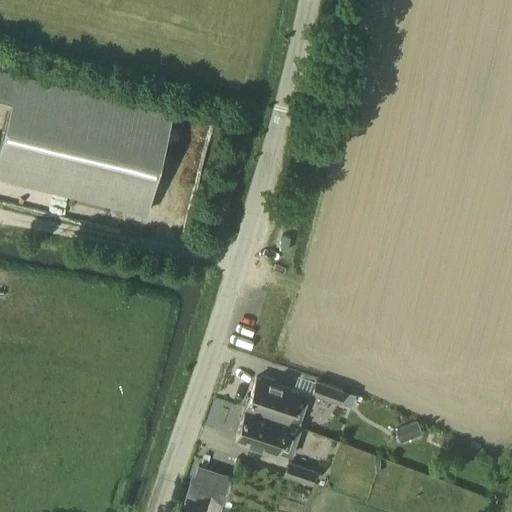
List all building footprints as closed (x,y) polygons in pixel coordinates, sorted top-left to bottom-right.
[(0,174),(147,211),(172,114),(16,75),(0,140),(0,174)] [(257,378),(246,408),(287,422),(297,392),(257,378)] [(338,404),(343,390),(316,381),(311,395),(338,404)] [(236,438),(277,452),(287,422),(246,408),(236,438)] [(402,442),(423,433),(416,418),(396,427),(402,442)] [(287,460),(283,475),(312,485),(317,470),(287,460)]
